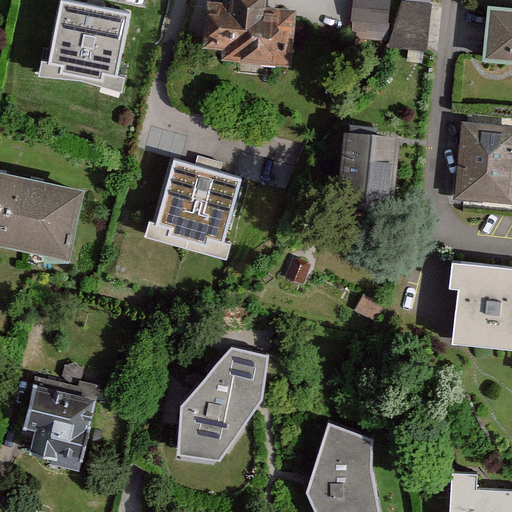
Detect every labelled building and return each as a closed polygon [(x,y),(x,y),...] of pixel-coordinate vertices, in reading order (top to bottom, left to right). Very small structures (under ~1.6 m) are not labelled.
[(40,76),(81,84),(121,92),(124,77),(118,76),(128,15),(63,0),(50,64),(42,62),(40,76)] [(389,0),(345,0),(340,50),(384,55),(389,0)] [(438,0),(398,0),(391,49),(431,55),(438,0)] [(201,29),(198,65),(224,68),(223,81),(287,87),(293,26),(261,23),(263,4),(225,1),(222,31),(201,29)] [(511,20),(488,18),(482,74),(511,77),(511,20)] [(511,134),(460,130),(453,203),(507,208),(509,177),(511,177),(511,134)] [(397,142),(347,137),(340,205),(391,210),(397,142)] [(239,182),(175,163),(157,224),(150,222),(146,236),(228,261),(233,244),(222,240),(239,182)] [(83,207),(0,187),(0,260),(45,270),(46,280),(70,275),(83,207)] [(447,294),(458,295),(454,341),(511,346),(511,272),(450,268),(447,294)] [(184,410),(180,454),(219,459),(262,398),(269,359),(232,352),(184,410)] [(31,446),(24,471),(77,486),(89,440),(76,437),(83,409),(25,394),(12,441),(31,446)] [(327,423),(305,495),(312,511),(381,511),(374,476),(374,441),(327,423)] [(453,467),(450,511),(511,511),(511,486),(475,484),(476,468),(453,467)]
